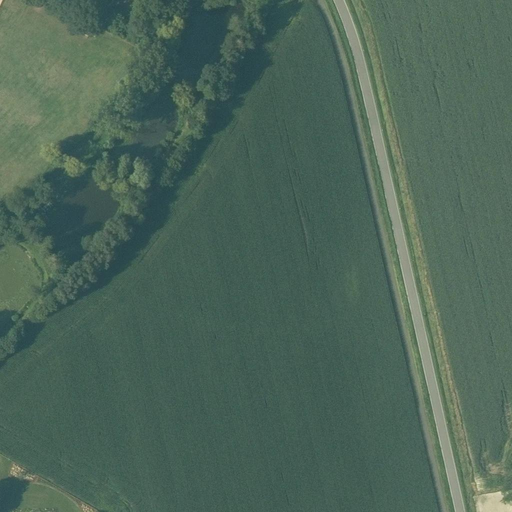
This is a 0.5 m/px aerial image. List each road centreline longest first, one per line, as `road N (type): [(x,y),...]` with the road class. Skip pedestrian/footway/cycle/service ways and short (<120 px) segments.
road 1 (secondary): [(459,511),(364,83),(337,0)]
road 2 (track): [(180,0),(151,84),(56,193)]
